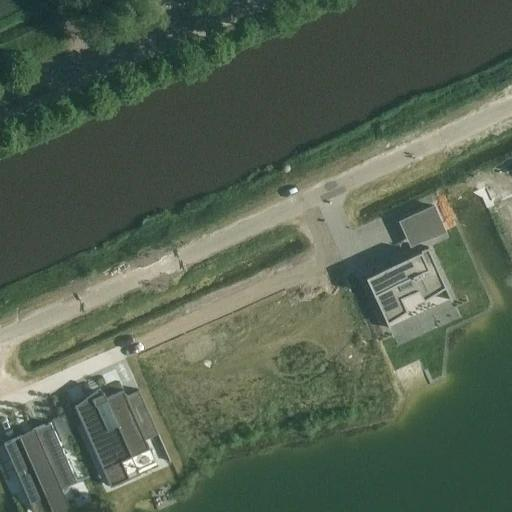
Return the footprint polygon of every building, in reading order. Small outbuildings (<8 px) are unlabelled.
[(102,0),(107,9),(127,0),(102,0)] [(442,234),(453,229),(441,204),(430,209),(442,234)] [(442,284),(444,283),(428,248),(365,276),(387,324),(388,323),(396,318),(394,314),(404,309),(392,284),(412,275),(413,277),(416,278),(418,277),(427,291),(442,284)] [(74,406),(102,468),(148,447),(145,439),(158,433),(138,389),(125,395),(123,389),(105,397),(103,391),(91,397),(92,398),(74,406)] [(32,431),(4,444),(29,502),(76,481),(50,423),(32,431)]
